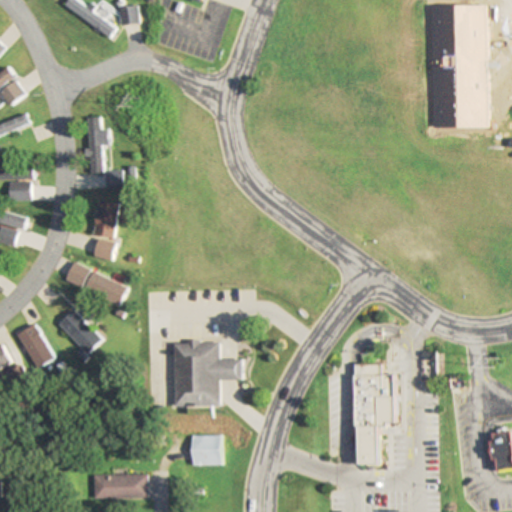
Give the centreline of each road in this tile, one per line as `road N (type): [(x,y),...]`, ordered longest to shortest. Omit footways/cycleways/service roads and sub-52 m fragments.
road 1 (residential): [(261,0),(228,97),(242,173),(273,207),(425,318),(470,332),(511,325)]
road 2 (residential): [(0,311),(33,275),(55,187),(48,90),(21,19),(2,0)]
road 3 (residential): [(257,511),(263,450),(283,398),(367,275)]
road 4 (residential): [(48,90),(133,58),(228,97)]
